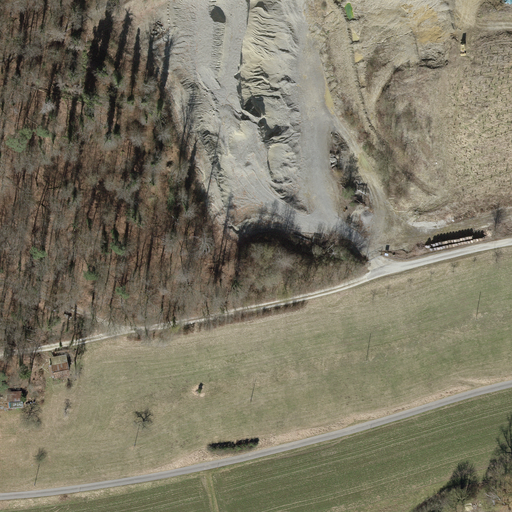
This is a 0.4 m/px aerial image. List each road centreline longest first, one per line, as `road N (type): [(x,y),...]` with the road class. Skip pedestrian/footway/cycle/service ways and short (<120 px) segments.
road 1 (track): [(511,241),(327,293),(128,331),(0,280)]
road 2 (track): [(128,331),(0,353)]
road 3 (track): [(114,0),(0,54)]
